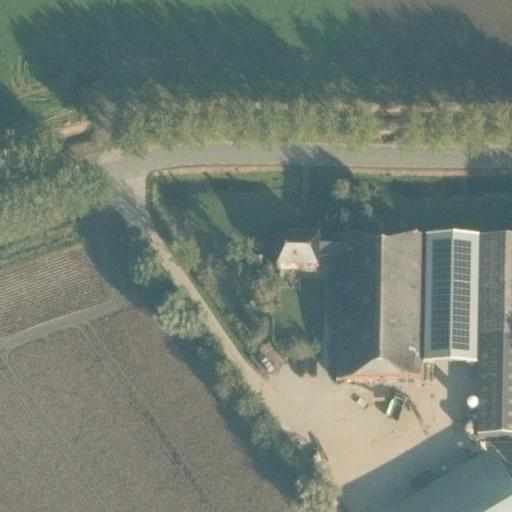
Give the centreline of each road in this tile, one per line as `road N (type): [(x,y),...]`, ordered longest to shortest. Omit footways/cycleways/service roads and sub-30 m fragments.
road 1 (tertiary): [(0,207),(142,166),(228,157),(511,155)]
road 2 (unknown): [(115,173),(307,436),(344,511)]
